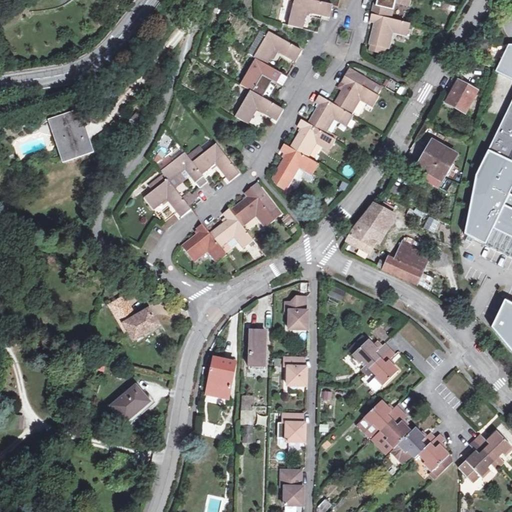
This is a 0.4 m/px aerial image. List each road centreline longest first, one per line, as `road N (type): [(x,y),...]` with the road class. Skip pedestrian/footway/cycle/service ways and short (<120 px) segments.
road 1 (residential): [(198,0),(152,134),(105,196),(96,229),(114,255),(161,267)]
road 2 (unclassified): [(483,0),(398,142),(318,244)]
road 3 (unclassified): [(318,244),(338,261),(404,288),(511,395)]
road 4 (residential): [(161,267),(174,237),(255,172),(306,88)]
road 5 (unclassified): [(216,303),(188,361),(155,511)]
road 6 (secondary): [(0,84),(78,69),(148,0)]
